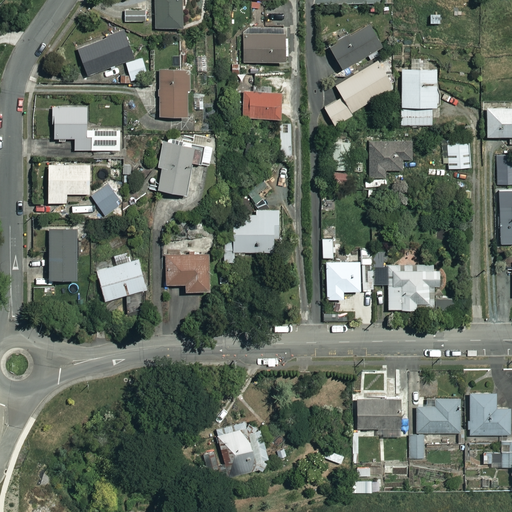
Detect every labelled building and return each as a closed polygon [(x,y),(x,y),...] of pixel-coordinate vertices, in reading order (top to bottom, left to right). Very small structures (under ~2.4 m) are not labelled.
[(177,0),(152,0),(153,25),(178,25),(177,0)] [(144,20),(143,8),(123,9),(124,21),(144,20)] [(326,44),(338,66),(366,51),(370,57),(382,51),(366,22),(326,44)] [(131,56),(121,30),(75,47),(85,73),(131,56)] [(280,32),(241,34),(242,60),(281,58),(280,32)] [(146,74),(141,56),(124,61),(129,79),(146,74)] [(391,86),(376,59),(333,84),(340,96),(322,106),(332,123),(350,113),(348,110),(391,86)] [(428,59),(411,59),(411,68),(400,68),(399,123),(430,123),(430,104),(436,104),(436,68),(428,68),(428,59)] [(187,67),(157,67),(156,112),(183,113),(184,86),(186,86),(187,67)] [(277,115),(277,89),(239,90),(240,116),(277,115)] [(88,105),(51,106),(51,136),(72,136),(73,148),(118,148),(117,127),(88,127),(88,105)] [(511,105),(484,105),(484,134),(508,134),(508,142),(511,142),(511,105)] [(290,123),(280,123),(280,151),(290,151),(290,123)] [(348,137),(329,138),(330,168),(349,167),(348,137)] [(211,147),(162,138),(157,164),(159,164),(155,186),(184,191),(189,160),(208,164),(211,147)] [(410,157),(410,139),(367,140),(367,176),(383,175),(383,168),(400,168),(400,157),(410,157)] [(468,141),(446,143),(447,167),(469,166),(468,141)] [(511,155),(496,156),(496,182),(511,182),(511,155)] [(361,157),(353,157),(353,171),(361,170),(361,157)] [(89,163),(46,163),(45,200),(64,200),(64,191),(88,191),(89,163)] [(346,172),(331,171),(330,181),(345,182),(346,172)] [(121,201),(108,182),(90,194),(102,213),(121,201)] [(511,202),(497,203),(498,242),(511,241),(511,202)] [(231,207),(232,249),(277,248),(276,206),(231,207)] [(75,275),(75,226),(46,227),(46,275),(75,275)] [(330,235),(320,235),(321,253),(330,253),(330,235)] [(206,287),(204,252),(164,253),(165,281),(182,281),(182,288),(206,287)] [(145,285),(137,257),(94,270),(103,298),(145,285)] [(357,260),(324,261),(326,297),(341,296),(341,289),(358,288),(357,260)] [(385,266),(374,266),(374,284),(386,284),(386,306),(433,306),(433,283),(436,283),(436,263),(385,263),(385,266)] [(494,391),(468,391),(469,433),(508,432),(508,406),(494,406),(494,391)] [(397,396),(354,396),(354,426),(397,426),(397,396)] [(457,396),(433,396),(434,405),(414,405),(414,431),(458,430),(457,396)] [(266,457),(259,428),(244,419),(214,426),(226,476),(264,467),(262,458),(266,457)] [(422,434),(408,434),(409,458),(423,458),(422,434)] [(511,465),(511,437),(499,438),(500,466),(511,465)] [(369,465),(354,465),(355,475),(370,475),(369,465)] [(370,478),(349,479),(349,492),(370,491),(370,478)]
